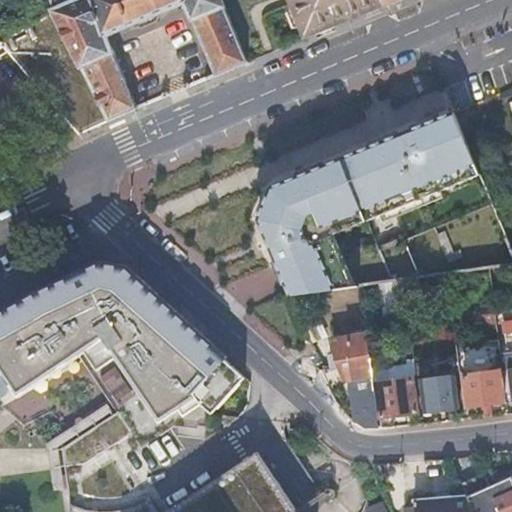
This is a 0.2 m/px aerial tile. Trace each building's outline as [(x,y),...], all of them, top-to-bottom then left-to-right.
[(75,0),(50,12),(55,22),(77,63),(108,122),(135,110),(101,39),(128,28),(131,30),(153,21),(152,17),(179,6),(212,78),(246,64),(220,3),(218,0),(75,0)] [(283,0),(301,41),(382,7),(377,0),(283,0)] [(77,63),(55,22),(33,35),(19,12),(0,23),(0,56),(11,50),(78,134),(108,122),(77,63)] [(267,187),(255,218),(287,296),(351,287),(329,234),(475,172),(449,111),(267,187)] [(489,266),(447,273),(449,285),(490,279),(489,266)] [(160,426),(197,401),(201,407),(213,417),(246,381),(124,272),(99,269),(41,296),(36,299),(0,319),(0,374),(9,389),(18,401),(85,355),(104,343),(116,361),(142,399),(160,426)] [(381,284),(382,314),(398,313),(397,283),(381,284)] [(494,308),(476,311),(477,325),(496,322),(494,308)] [(476,311),(461,313),(462,327),(477,325),(476,311)] [(382,427),(381,415),(377,383),(375,369),(370,334),(334,341),(336,363),(319,372),(328,395),(334,402),(340,409),(347,415),(355,420),(364,423),(373,426),(382,427)] [(104,343),(85,355),(98,374),(116,361),(104,343)] [(59,459),(63,511),(70,511),(83,511),(86,511),(116,511),(128,508),(144,502),(147,508),(149,511),(168,511),(249,461),(233,442),(213,417),(201,407),(197,401),(160,426),(116,361),(98,374),(119,411),(58,449),(59,459)] [(416,363),(375,369),(377,383),(381,382),(414,378),(418,378),(416,363)] [(469,403),(485,402),(494,400),(503,399),(499,367),(465,372),(469,403)] [(457,373),(423,378),(427,409),(461,405),(457,373)] [(0,399),(1,400),(4,400),(7,398),(9,396),(10,393),(9,389),(0,374),(0,399)] [(385,415),(381,415),(382,427),(399,425),(397,413),(418,410),(414,378),(381,382),(385,415)] [(9,406),(16,417),(44,401),(37,390),(9,406)] [(485,402),(486,414),(495,413),(494,400),(485,402)] [(281,511),(249,461),(168,511),(149,511),(147,508),(144,502),(128,508),(116,511),(86,511),(83,511),(70,511),(281,511)] [(511,511),(511,486),(484,499),(487,507),(495,504),(498,511),(511,511)] [(470,511),(463,496),(407,500),(408,511),(470,511)] [(387,511),(383,500),(367,507),(369,511),(387,511)]
